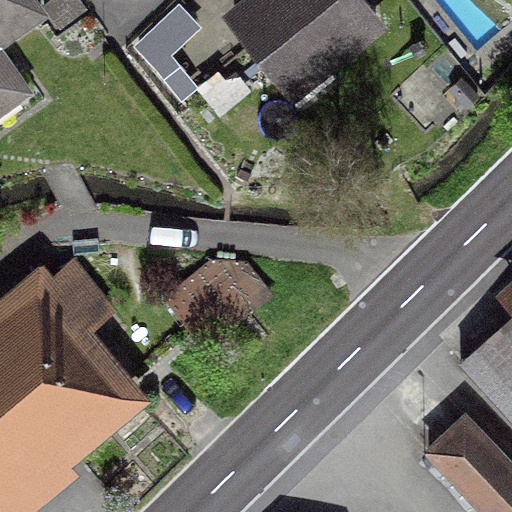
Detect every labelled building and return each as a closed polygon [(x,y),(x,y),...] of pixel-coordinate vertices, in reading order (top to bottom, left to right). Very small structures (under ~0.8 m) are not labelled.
[(0,72),(0,41),(37,15),(26,0),(0,0),(0,83),(5,80),(0,72)] [(372,29),(349,0),(249,0),(230,15),(282,82),(315,56),(323,67),(372,29)] [(131,45),(147,63),(191,27),(176,8),(131,45)] [(165,298),(202,346),(264,298),(237,263),(213,262),(165,298)] [(0,499),(33,472),(31,469),(124,393),(108,374),(118,366),(106,352),(96,359),(70,327),(89,311),(97,320),(107,312),(69,265),(49,282),(36,266),(20,278),(34,295),(0,322),(0,499)] [(511,323),(463,369),(511,421),(511,323)] [(480,511),(511,511),(511,470),(461,417),(424,453),(480,511)]
